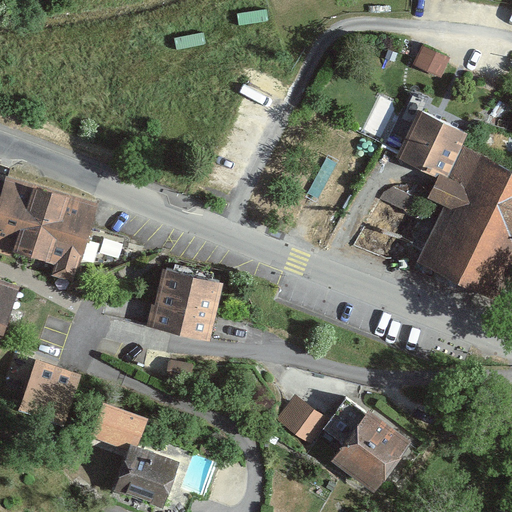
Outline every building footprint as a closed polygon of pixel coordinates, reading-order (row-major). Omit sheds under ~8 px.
[(423,42),(415,61),(443,73),(451,54),(423,42)] [(433,171),(444,176),(461,139),(466,127),(415,104),(393,153),(433,171)] [(443,201),(417,259),(487,289),(508,242),(511,244),(511,162),(461,139),(444,176),(433,171),(423,192),(443,201)] [(97,200),(5,174),(0,191),(0,249),(77,271),(97,200)] [(221,278),(161,266),(148,328),(208,341),(221,278)] [(0,348),(21,280),(0,273),(0,348)] [(82,375),(37,360),(22,406),(66,421),(82,375)] [(325,419),(298,398),(282,419),(309,439),(325,419)] [(410,440),(364,406),(329,455),(374,488),(410,440)] [(148,422),(106,407),(95,440),(128,451),(115,489),(162,505),(178,460),(140,446),(148,422)]
